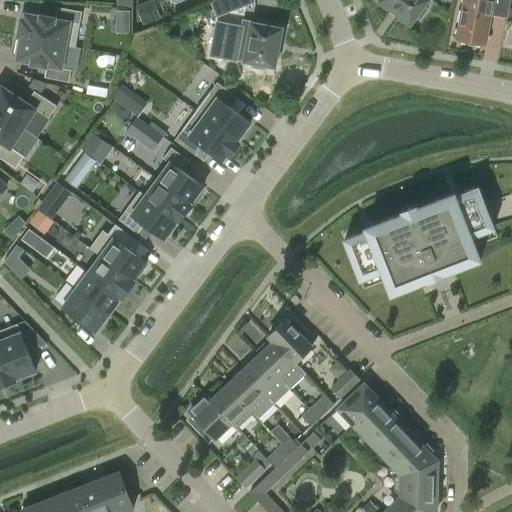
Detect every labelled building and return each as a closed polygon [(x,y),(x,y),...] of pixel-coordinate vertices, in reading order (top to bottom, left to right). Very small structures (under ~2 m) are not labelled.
[(251,3),(249,0),(220,0),(212,3),(217,16),(251,3)] [(429,0),(379,0),(379,1),(379,0),(378,1),(379,2),(380,2),(391,10),(390,10),(391,11),(392,11),(398,15),(398,16),(399,16),(410,24),(410,25),(411,25),(412,24),(411,24),(416,17),(420,20),(428,9),(424,7),(429,0)] [(463,0),(456,39),(484,44),(490,14),(506,17),(509,0),(463,0)] [(134,7),(143,28),(157,21),(149,1),(134,7)] [(24,19),(20,18),(17,37),(66,46),(75,47),(82,12),(58,7),(56,18),(40,15),(25,13),(24,19)] [(265,69),(266,65),(274,67),(275,67),(275,66),(277,53),(278,53),(278,51),(279,43),(280,44),(280,42),(279,42),(282,29),(283,29),(283,28),(282,27),(281,28),(243,20),(236,59),(253,62),(252,66),(265,69)] [(66,46),(17,37),(14,53),(17,54),(16,60),(31,63),(31,64),(46,67),(44,77),(69,82),(71,70),(62,68),(66,46)] [(238,97),(217,82),(196,111),(239,142),(253,123),(230,107),(238,97)] [(0,113),(23,129),(36,110),(49,118),(57,106),(34,91),(27,102),(0,84),(0,113)] [(125,107),(135,94),(122,85),(113,98),(125,107)] [(239,142),(196,111),(174,140),(195,155),(201,147),(223,163),(226,159),(229,161),(241,144),(239,142)] [(0,141),(0,142),(0,157),(16,168),(24,156),(11,148),(23,129),(0,113),(0,141)] [(142,143),(152,130),(136,118),(126,131),(142,143)] [(93,148),(99,139),(92,134),(86,142),(93,148)] [(191,203),(194,199),(197,201),(204,191),(201,189),(204,186),(183,170),(190,161),(171,147),(163,158),(169,162),(157,178),(158,179),(191,203)] [(86,153),(76,166),(87,174),(97,162),(86,153)] [(134,180),(144,168),(134,160),(124,173),(134,180)] [(178,221),(177,221),(178,222),(192,204),(191,203),(158,179),(144,196),(178,221)] [(47,185),(38,197),(43,200),(52,189),(47,185)] [(497,237),(478,187),(456,195),(455,192),(422,205),(423,206),(418,208),(416,204),(402,210),(403,213),(398,215),(398,214),(365,227),(367,230),(345,239),(364,289),(386,280),(391,294),(428,280),(444,274),(444,273),(481,259),(475,245),(497,237)] [(177,221),(138,192),(119,220),(137,233),(145,224),(165,238),(177,221)] [(46,198),(39,208),(52,217),(59,207),(46,198)] [(39,210),(29,222),(45,234),(54,221),(39,210)] [(17,217),(3,230),(12,239),(24,224),(17,217)] [(113,238),(101,255),(134,280),(147,262),(127,248),(134,238),(115,224),(107,234),(113,238)] [(23,235),(14,248),(21,253),(30,240),(23,235)] [(21,253),(14,248),(4,260),(12,265),(21,253)] [(134,280),(101,255),(88,272),(121,297),(121,298),(122,298),(135,281),(134,280)] [(121,297),(88,272),(75,290),(108,314),(121,298),(121,297)] [(96,331),(108,314),(75,290),(63,307),(96,331)] [(269,335),(299,367),(300,366),(296,362),(312,346),(311,345),(316,340),(310,334),(311,334),(299,322),(297,320),(292,324),(291,324),(286,319),(269,335)] [(25,321),(17,323),(0,330),(0,341),(14,379),(15,379),(35,371),(29,353),(49,346),(25,321)] [(260,354),(259,355),(290,389),(306,374),(299,367),(269,335),(268,336),(274,341),(268,347),(264,343),(256,351),(260,354)] [(0,385),(14,380),(16,380),(15,379),(14,379),(0,341),(0,385)] [(259,355),(243,370),(274,403),(290,389),(259,355)] [(346,369),(337,360),(331,365),(331,372),(337,378),(346,369)] [(351,369),(331,388),(340,397),(360,378),(351,369)] [(243,370),(227,385),(252,411),(259,418),(274,403),(243,370)] [(438,502),(439,485),(439,471),(437,471),(437,460),(431,453),(434,450),(427,442),(423,445),(399,420),(403,417),(395,409),(392,412),(364,383),(338,408),(401,474),(400,497),(384,511),(435,511),(436,502),(438,502)] [(227,385),(212,399),(211,400),(232,422),(236,426),(252,411),(227,385)] [(211,400),(212,399),(207,394),(189,411),(194,416),(194,417),(189,421),(191,424),(203,436),(209,442),(214,437),(215,438),(232,422),(211,400)] [(309,409),(318,418),(332,404),(323,395),(309,409)] [(318,418),(309,409),(302,416),(311,425),(318,418)] [(312,448),(321,439),(314,431),(305,440),(312,448)] [(291,453),(298,446),(290,437),(283,444),(291,453)] [(301,443),(298,446),(291,453),(284,460),(250,492),(268,511),(283,511),(265,492),(309,451),(301,443)] [(291,453),(283,444),(275,451),(284,460),(291,453)] [(256,459),(236,478),(245,487),(265,468),(256,459)] [(119,471),(99,479),(111,511),(122,511),(133,508),(119,471)] [(111,511),(99,479),(80,487),(90,511),(111,511)] [(90,511),(80,487),(61,494),(68,511),(90,511)] [(68,511),(61,494),(42,501),(46,511),(68,511)] [(46,511),(42,501),(22,509),(23,511),(46,511)] [(370,501),(363,508),(366,511),(373,511),(377,508),(370,501)]
